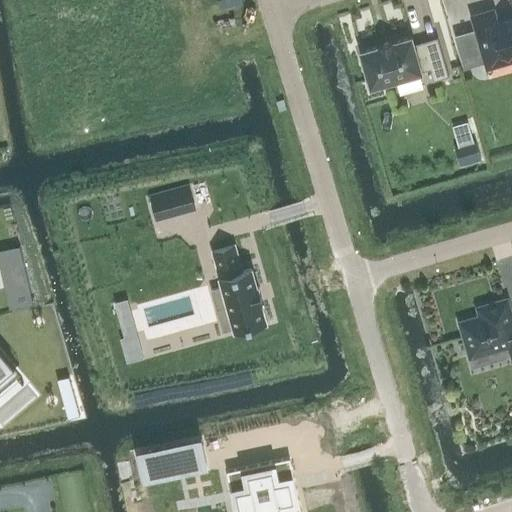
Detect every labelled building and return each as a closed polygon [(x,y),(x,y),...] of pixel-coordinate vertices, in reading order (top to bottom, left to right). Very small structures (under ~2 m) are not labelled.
[(113,0),(120,20),(115,22),(116,24),(107,41),(133,55),(145,33),(157,29),(147,0),(113,0)] [(491,13),(474,17),(488,65),(511,57),(511,15),(493,21),(491,13)] [(441,49),(416,56),(411,38),(411,37),(409,37),(409,38),(393,42),(392,41),(378,45),(379,46),(362,51),(360,51),(361,53),(370,85),(370,87),(372,86),(419,72),(420,73),(421,72),(430,69),(433,81),(448,76),(441,49)] [(464,68),(481,63),(478,52),(461,57),(464,68)] [(475,140),(454,147),(460,166),(481,160),(475,140)] [(148,196),(155,223),(196,211),(189,185),(148,196)] [(19,245),(0,249),(0,251),(10,293),(29,289),(19,245)] [(223,287),(211,290),(216,310),(228,307),(235,330),(265,321),(260,302),(261,302),(260,297),(259,298),(257,292),(259,291),(257,287),(256,287),(251,269),(241,271),(233,246),(213,251),(223,287)] [(143,359),(127,300),(110,304),(126,363),(143,359)] [(478,317),(459,323),(469,357),(508,346),(511,357),(511,356),(511,323),(505,300),(486,305),(475,308),(478,317)] [(0,355),(0,379),(12,371),(0,355)] [(198,442),(139,455),(145,479),(176,473),(174,466),(184,464),(185,471),(203,467),(198,442)] [(290,457),(227,471),(231,492),(236,491),(238,500),(233,501),(235,511),(301,511),(296,488),(292,489),(290,479),(294,478),(290,457)]
